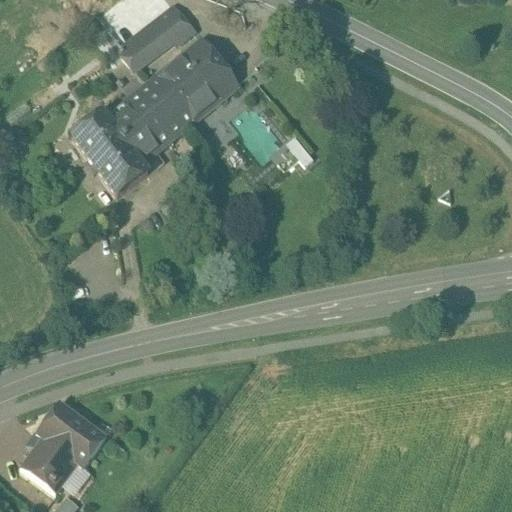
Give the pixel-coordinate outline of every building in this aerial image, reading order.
[(157,25),(117,56),(133,76),(172,45),(176,49),(191,36),(172,13),(157,25)] [(200,47),(145,92),(104,125),(138,171),(197,123),(234,92),(200,47)] [(104,125),(101,120),(70,143),(114,205),(145,182),(138,171),(104,125)] [(286,176),(308,159),(293,139),(271,156),(286,176)] [(105,443),(59,408),(35,440),(41,445),(19,474),(54,499),(76,470),(82,475),(105,443)] [(66,502),(58,511),(76,511),(77,511),(66,502)]
